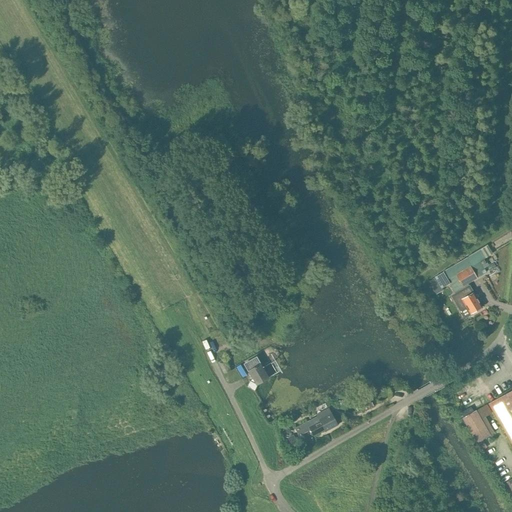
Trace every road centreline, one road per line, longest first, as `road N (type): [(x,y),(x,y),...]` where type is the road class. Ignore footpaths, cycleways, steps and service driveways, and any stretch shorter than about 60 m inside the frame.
road 1 (unknown): [(62,0),(85,57),(160,162),(197,196),(253,304),(252,317),(225,347)]
road 2 (track): [(456,372),(413,282),(511,228)]
